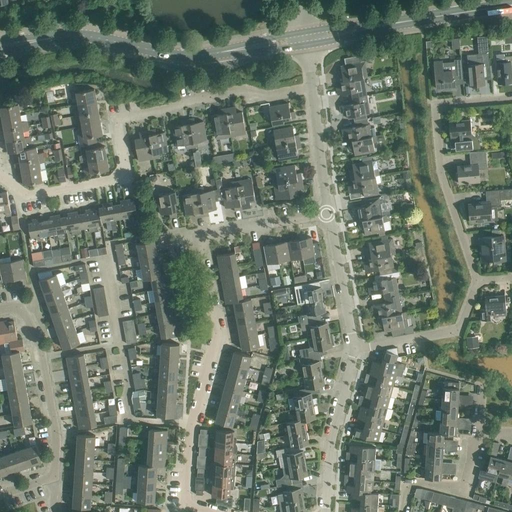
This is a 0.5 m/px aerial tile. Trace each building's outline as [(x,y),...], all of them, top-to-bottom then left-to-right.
[(489,53),(487,36),(477,37),(478,53),(489,53)] [(511,55),(504,56),(504,52),(496,53),(498,83),(511,82),(511,77),(511,68),(511,55)] [(468,65),(470,86),(485,84),(483,66),(490,65),(489,53),(478,53),(479,64),(468,65)] [(455,60),(455,61),(443,62),(443,61),(434,61),(436,89),(442,88),(443,90),(451,89),(451,87),(456,87),(456,81),(463,80),(462,59),(455,60)] [(366,62),(361,62),(341,66),(342,72),(338,73),(340,82),(368,77),(366,62)] [(367,96),(364,78),(368,77),(340,82),(342,82),(343,87),(337,88),(338,95),(352,92),(353,98),(367,96)] [(77,86),(70,87),(72,98),(77,97),(78,103),(97,100),(95,89),(78,92),(77,86)] [(370,113),(367,96),(353,98),(354,103),(340,106),(341,113),(347,112),(348,117),(370,113)] [(0,107),(2,119),(21,115),(20,109),(25,108),(23,98),(16,99),(17,104),(0,107)] [(99,112),(97,100),(78,103),(79,110),(74,111),(75,116),(99,112)] [(284,120),(296,118),(294,111),(290,112),(289,103),(269,107),(273,125),(284,123),(284,120)] [(235,107),(226,108),(231,137),(247,135),(242,112),(237,113),(235,107)] [(231,137),(226,108),(219,110),(220,114),(212,115),(215,135),(224,134),(225,138),(231,137)] [(101,123),(99,112),(75,116),(76,121),(81,120),(82,126),(101,123)] [(22,122),(21,115),(2,119),(4,130),(28,125),(27,121),(22,122)] [(207,141),(203,121),(195,122),(194,118),(188,119),(193,148),(199,147),(198,143),(207,141)] [(348,140),(371,136),(369,125),(368,125),(367,118),(354,121),(355,126),(342,129),(343,136),(349,135),(350,140),(348,140)] [(193,148),(188,119),(181,121),(182,125),(173,126),(177,146),(185,145),(186,149),(193,148)] [(449,121),(451,138),(455,138),(457,135),(459,138),(460,140),(455,141),(456,149),(464,149),(465,150),(480,149),(479,140),(471,133),(470,120),(449,121)] [(103,134),(101,123),(82,126),(83,133),(78,134),(80,144),(93,142),(92,136),(103,134)] [(29,131),(28,125),(4,130),(6,141),(25,138),(25,137),(24,132),(29,131)] [(270,140),(271,146),(300,141),(299,134),(294,135),(293,126),(273,130),(275,139),(270,140)] [(168,152),(165,132),(156,133),(156,129),(149,130),(154,158),(160,157),(159,153),(168,152)] [(154,158),(149,130),(140,132),(141,138),(135,139),(138,158),(147,157),(148,159),(154,158)] [(377,142),(377,141),(386,140),(385,134),(371,136),(348,140),(350,149),(354,149),(355,155),(374,151),(372,143),(377,142)] [(32,147),(31,142),(30,136),(25,137),(25,138),(6,141),(9,152),(18,151),(18,150),(27,148),(32,147)] [(301,147),(300,141),(271,146),(273,153),(277,152),(279,160),(298,157),(297,148),(301,147)] [(94,148),(93,142),(80,144),(82,155),(87,154),(88,161),(107,158),(105,146),(94,148)] [(32,147),(27,148),(18,150),(18,151),(20,162),(44,158),(43,152),(38,153),(36,147),(32,147)] [(459,183),(467,183),(469,183),(479,182),(478,169),(487,169),(485,151),(480,151),(470,152),(471,165),(458,166),(459,183)] [(224,155),(215,157),(216,163),(225,162),(224,155)] [(377,160),(372,161),(371,156),(367,157),(362,158),(363,162),(352,164),(353,170),(350,171),(351,180),(353,180),(379,175),(378,169),(377,160)] [(45,162),(44,158),(20,162),(22,173),(41,170),(39,163),(45,162)] [(109,169),(107,158),(88,161),(89,167),(84,168),(85,173),(109,169)] [(295,165),(276,168),(271,169),(274,184),(302,179),(301,172),(297,173),(295,165)] [(67,168),(69,180),(76,179),(73,167),(67,168)] [(60,182),(66,181),(64,168),(58,170),(60,182)] [(42,176),(41,170),(22,173),(24,184),(48,180),(47,175),(42,176)] [(377,194),(375,183),(381,182),(379,175),(353,180),(354,185),(348,186),(349,193),(363,190),(364,196),(377,194)] [(252,179),(237,182),(242,209),(251,207),(250,201),(256,200),(252,179)] [(304,188),(302,179),(274,184),(277,199),(298,195),(297,189),(304,188)] [(242,209),(237,182),(230,183),(231,187),(223,188),(222,188),(224,196),(226,208),(234,206),(235,210),(242,209)] [(204,188),(197,189),(202,216),(209,215),(208,211),(217,209),(214,197),(213,190),(204,192),(204,188)] [(500,205),(500,199),(511,198),(511,188),(499,189),(485,190),(487,203),(469,204),(470,222),(492,220),(491,206),(500,205)] [(202,216),(197,189),(191,190),(192,194),(183,196),(186,215),(195,213),(196,217),(202,216)] [(7,191),(0,192),(0,211),(5,211),(6,216),(11,215),(7,191)] [(178,203),(176,192),(157,195),(161,214),(169,213),(170,217),(177,216),(175,204),(178,203)] [(358,220),(381,216),(378,198),(365,200),(366,206),(352,209),(354,216),(360,215),(360,219),(358,220)] [(130,199),(125,200),(129,226),(134,225),(133,217),(137,216),(135,201),(131,202),(130,199)] [(129,226),(125,200),(120,201),(121,204),(116,205),(119,219),(124,218),(125,226),(129,226)] [(119,219),(116,205),(113,205),(112,202),(107,203),(112,230),(113,231),(117,230),(115,220),(119,219)] [(112,230),(107,203),(102,204),(103,207),(99,208),(99,210),(102,222),(106,221),(107,229),(109,230),(112,230)] [(102,222),(99,210),(96,211),(95,208),(89,209),(93,231),(99,230),(98,226),(102,225),(102,222)] [(93,231),(89,209),(85,210),(86,213),(81,214),(84,228),(89,227),(90,232),(93,231)] [(84,228),(81,214),(78,214),(78,211),(72,212),(76,234),(81,233),(80,229),(84,228)] [(76,234),(72,212),(67,213),(68,216),(64,217),(66,232),(72,231),(72,235),(76,234)] [(66,232),(64,217),(60,217),(60,215),(54,216),(58,239),(64,238),(63,232),(66,232)] [(382,216),(381,216),(358,220),(360,229),(364,228),(365,234),(384,231),(383,222),(387,222),(386,215),(382,216)] [(14,229),(20,228),(18,216),(11,217),(14,229)] [(58,239),(54,216),(50,216),(50,219),(46,220),(48,235),(54,234),(55,240),(58,239)] [(48,235),(46,220),(43,221),(42,218),(36,219),(40,241),(45,240),(45,235),(48,235)] [(40,241),(36,219),(32,219),(33,223),(28,223),(31,238),(36,237),(37,241),(40,241)] [(492,236),(483,237),(484,252),(481,252),(482,262),(503,261),(501,245),(504,244),(504,235),(501,236),(500,230),(492,230),(492,236)] [(321,256),(319,242),(313,243),(312,237),(300,239),(303,257),(315,255),(315,257),(321,256)] [(303,257),(300,239),(288,242),(291,259),(303,257)] [(393,239),(388,239),(381,241),(369,243),(370,249),(366,250),(367,259),(395,254),(393,239)] [(137,243),(140,256),(157,252),(155,240),(137,243)] [(291,259),(288,242),(276,244),(279,261),(291,259)] [(279,261),(276,244),(264,246),(267,263),(279,261)] [(107,253),(106,247),(97,248),(99,255),(107,253)] [(90,257),(99,255),(97,248),(89,250),(90,257)] [(253,249),(256,261),(263,260),(260,248),(253,249)] [(54,263),(53,256),(50,257),(49,252),(43,253),(44,258),(46,265),(54,263)] [(71,252),(62,254),(63,262),(72,260),(71,252)] [(159,264),(157,252),(140,256),(142,267),(159,264)] [(217,255),(220,268),(237,264),(235,252),(217,255)] [(63,262),(62,254),(53,256),(54,263),(63,262)] [(395,254),(367,259),(368,259),(370,259),(370,263),(364,264),(366,271),(379,269),(380,275),(393,273),(392,267),(394,267),(392,255),(395,254)] [(44,258),(33,260),(34,267),(46,265),(44,258)] [(24,259),(11,261),(15,279),(27,277),(24,259)] [(15,279),(11,261),(0,263),(0,269),(1,273),(2,281),(15,279)] [(161,276),(159,264),(142,267),(144,279),(151,278),(161,276)] [(239,276),(237,264),(220,268),(222,279),(239,276)] [(398,295),(395,277),(399,276),(401,274),(400,272),(393,273),(380,275),(375,276),(376,280),(373,281),(374,286),(369,287),(370,294),(384,292),(385,297),(398,295)] [(61,285),(57,274),(40,280),(44,291),(61,285)] [(169,274),(161,276),(151,278),(153,290),(171,287),(169,274)] [(307,281),(306,275),(294,277),(295,283),(307,281)] [(241,288),(239,276),(222,279),(224,291),(241,288)] [(90,289),(88,277),(81,278),(83,291),(90,289)] [(300,303),(306,302),(323,299),(321,287),(314,288),(313,282),(296,286),(300,303)] [(65,297),(62,291),(69,289),(67,283),(61,286),(61,285),(44,291),(48,303),(65,297)] [(173,298),(171,287),(153,290),(156,302),(173,298)] [(244,300),(241,288),(224,291),(226,303),(234,302),(244,300)] [(285,289),(272,291),(273,297),(286,295),(285,289)] [(482,320),(491,319),(491,316),(507,314),(505,290),(504,290),(505,297),(500,297),(499,296),(485,297),(485,292),(486,308),(481,309),(482,320)] [(401,312),(398,295),(385,297),(386,303),(372,305),(373,312),(379,311),(380,316),(378,316),(378,317),(406,312),(406,311),(401,312)] [(69,308),(65,297),(48,303),(52,314),(69,308)] [(175,310),(173,298),(156,302),(158,313),(175,310)] [(251,299),(244,300),(234,302),(236,314),(254,310),(251,299)] [(325,311),(323,299),(306,302),(308,314),(298,315),(299,322),(301,322),(311,320),(310,314),(325,311)] [(72,320),(69,308),(52,314),(56,325),(72,320)] [(177,322),(175,310),(158,313),(160,325),(177,322)] [(256,322),(254,310),(236,314),(238,325),(256,322)] [(408,326),(406,312),(378,317),(380,326),(384,325),(385,331),(404,328),(405,334),(414,332),(413,326),(408,326)] [(76,331),(72,320),(56,325),(60,337),(76,331)] [(312,326),(311,320),(301,322),(302,329),(304,330),(310,329),(312,338),(330,335),(327,323),(312,326)] [(2,321),(0,321),(0,335),(1,343),(10,342),(12,353),(20,351),(25,350),(23,339),(18,340),(14,321),(2,323),(2,321)] [(180,334),(177,322),(160,325),(162,337),(180,334)] [(258,334),(256,322),(238,325),(240,337),(258,334)] [(80,342),(76,331),(60,337),(64,348),(80,342)] [(260,346),(258,334),(240,337),(243,349),(260,346)] [(332,347),(330,335),(312,338),(314,350),(309,351),(304,352),(305,358),(310,357),(321,355),(326,354),(325,348),(332,347)] [(162,343),(161,355),(179,356),(180,344),(162,343)] [(22,363),(20,351),(12,353),(2,354),(4,366),(22,363)] [(234,351),(231,363),(248,368),(252,356),(234,351)] [(402,367),(399,366),(399,363),(396,362),(398,355),(385,351),(381,364),(373,362),(371,368),(396,375),(402,376),(404,371),(404,369),(403,368),(402,367)] [(86,366),(84,354),(66,357),(69,369),(86,366)] [(178,368),(179,356),(161,355),(160,367),(178,368)] [(311,362),(310,357),(305,358),(306,363),(302,364),(305,376),(322,373),(319,361),(311,362)] [(24,375),(22,363),(4,366),(6,378),(24,375)] [(248,368),(231,363),(228,375),(245,379),(248,368)] [(88,378),(86,366),(69,369),(71,381),(88,378)] [(177,380),(178,368),(160,367),(159,379),(177,380)] [(393,386),(396,375),(371,368),(369,374),(378,376),(377,381),(393,386)] [(140,372),(133,374),(134,381),(141,380),(140,372)] [(324,385),(322,373),(305,376),(307,388),(293,391),(294,396),(311,393),(318,392),(317,386),(324,385)] [(111,380),(110,374),(104,375),(105,381),(104,381),(105,387),(112,386),(111,380)] [(26,387),(24,375),(6,378),(8,390),(26,387)] [(245,379),(228,375),(225,386),(242,391),(245,379)] [(460,382),(453,382),(453,379),(444,377),(444,380),(444,381),(444,387),(443,387),(442,399),(463,400),(463,397),(459,396),(460,382)] [(91,390),(88,378),(71,381),(73,393),(91,390)] [(176,392),(177,380),(159,379),(159,391),(176,392)] [(142,387),(141,380),(134,381),(135,389),(142,387)] [(390,397),(393,386),(377,381),(375,386),(367,384),(365,390),(390,397)] [(239,402),(242,391),(225,386),(222,398),(239,402)] [(28,399),(26,387),(8,390),(11,402),(28,399)] [(93,401),(91,390),(73,393),(75,405),(93,401)] [(387,408),(390,397),(365,390),(363,396),(372,398),(371,403),(387,408)] [(176,404),(176,392),(159,391),(158,403),(176,404)] [(313,406),(311,393),(294,396),(296,409),(313,406)] [(239,402),(222,398),(219,409),(236,414),(239,402)] [(30,410),(28,399),(11,402),(13,413),(30,410)] [(463,404),(463,400),(442,399),(441,410),(458,411),(458,404),(463,404)] [(95,413),(93,401),(75,405),(77,416),(95,413)] [(175,417),(176,404),(158,403),(157,415),(175,417)] [(384,419),(387,408),(371,403),(369,408),(361,406),(359,412),(384,419)] [(315,418),(313,406),(296,409),(298,420),(298,421),(304,420),(315,418)] [(117,422),(117,415),(117,409),(109,410),(110,416),(104,417),(105,424),(117,422)] [(233,426),(236,414),(219,409),(216,421),(233,426)] [(33,422),(30,410),(13,413),(15,425),(33,422)] [(458,411),(441,410),(436,410),(436,418),(437,420),(441,420),(440,421),(461,423),(462,419),(457,419),(458,411)] [(381,430),(384,419),(359,412),(358,418),(366,420),(365,425),(381,430)] [(97,425),(95,413),(77,416),(79,428),(97,425)] [(306,432),(304,420),(298,421),(298,420),(287,422),(289,435),(306,432)] [(461,427),(461,423),(440,421),(440,433),(444,434),(456,434),(457,426),(461,427)] [(378,441),(381,430),(365,425),(363,430),(355,428),(353,434),(363,437),(378,441)] [(150,429),(149,441),(167,442),(168,430),(150,429)] [(234,431),(216,430),(216,441),(236,443),(236,439),(233,439),(234,431)] [(308,444),(306,432),(289,435),(291,447),(294,446),(308,444)] [(444,441),(444,434),(440,433),(428,432),(427,443),(448,445),(448,441),(444,441)] [(78,434),(77,447),(95,448),(96,435),(78,434)] [(405,444),(406,436),(402,435),(400,442),(399,443),(397,445),(397,447),(403,449),(405,444)] [(265,452),(265,439),(258,441),(257,453),(265,452)] [(166,454),(167,442),(149,441),(148,453),(166,454)] [(237,445),(236,443),(216,441),(215,452),(232,453),(235,453),(237,452),(238,449),(238,447),(237,445)] [(448,449),(448,445),(427,443),(426,455),(443,456),(443,448),(448,449)] [(42,461),(37,444),(25,448),(31,465),(42,461)] [(358,452),(358,457),(375,459),(375,447),(360,446),(350,445),(349,452),(358,452)] [(294,446),(291,447),(289,447),(276,450),(277,456),(280,456),(281,467),(283,467),(289,466),(305,463),(303,451),(295,452),(294,446)] [(94,460),(95,448),(77,447),(76,458),(94,460)] [(31,465),(25,448),(13,452),(19,469),(31,465)] [(497,474),(502,458),(494,456),(495,452),(492,451),(486,471),(480,469),(478,478),(495,482),(497,474)] [(19,469),(13,452),(2,456),(8,473),(19,469)] [(232,461),(232,453),(215,452),(214,463),(234,464),(234,461),(232,461)] [(165,467),(166,454),(148,453),(148,466),(157,466),(165,467)] [(442,464),(443,456),(426,455),(426,466),(446,468),(447,464),(442,464)] [(509,477),(511,463),(511,456),(510,456),(509,460),(502,458),(497,474),(504,476),(501,485),(507,486),(509,477)] [(381,459),(375,459),(358,457),(357,462),(349,462),(348,468),(374,470),(381,471),(381,459)] [(93,472),(94,460),(76,458),(75,470),(93,472)] [(236,464),(234,464),(214,463),(211,462),(210,473),(235,475),(236,464)] [(305,463),(289,466),(283,467),(284,475),(280,479),(276,479),(277,486),(286,485),(292,484),(302,482),(301,476),(308,475),(305,463)] [(157,466),(148,466),(139,465),(139,477),(156,478),(157,466)] [(446,471),(446,468),(426,466),(425,478),(441,479),(442,471),(446,471)] [(373,481),(374,470),(348,468),(348,474),(357,475),(356,480),(373,481)] [(92,484),(93,472),(75,470),(75,482),(92,484)] [(235,486),(235,475),(210,473),(210,484),(213,484),(233,486),(235,486)] [(156,490),(156,478),(139,477),(138,489),(156,490)] [(372,493),(373,481),(356,480),(356,485),(347,485),(347,491),(353,492),(372,493)] [(91,496),(92,484),(75,482),(74,494),(91,496)] [(232,492),(233,486),(213,484),(212,495),(217,496),(216,503),(232,507),(233,497),(229,497),(230,492),(232,492)] [(293,489),(292,484),(286,485),(287,490),(284,491),(284,493),(278,494),(280,504),(303,500),(301,488),(293,489)] [(431,500),(434,492),(422,489),(416,488),(414,495),(431,500)] [(155,502),(156,490),(138,489),(137,501),(155,502)] [(378,493),(372,493),(353,492),(352,498),(361,498),(361,503),(378,505),(378,493)] [(442,503),(444,495),(434,492),(431,500),(442,503)] [(90,508),(91,496),(74,494),(73,507),(75,507),(89,508),(90,508)] [(399,505),(399,498),(400,494),(391,494),(391,498),(395,498),(395,505),(399,505)] [(453,506),(455,498),(444,495),(442,503),(453,506)] [(467,501),(466,501),(455,498),(453,506),(464,509),(467,501)] [(304,511),(305,511),(303,500),(280,504),(280,506),(281,511),(304,511)] [(377,511),(378,505),(361,503),(360,508),(351,508),(351,511),(377,511)]
